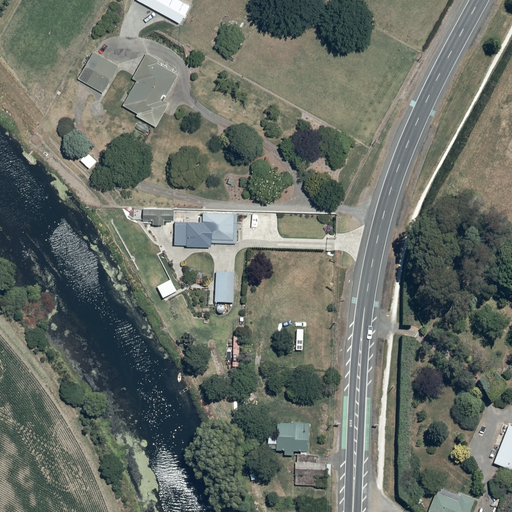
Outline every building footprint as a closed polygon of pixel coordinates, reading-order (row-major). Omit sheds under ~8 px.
[(78,80),(103,93),(118,66),(94,52),(78,80)] [(137,116),(156,128),(169,103),(164,101),(178,75),(157,63),(159,60),(147,53),(133,79),(137,81),(123,106),(138,114),(137,116)] [(150,221),(162,222),(162,219),(172,219),(173,208),(142,207),(142,218),(150,218),(150,221)] [(211,243),(236,244),(237,215),(203,214),(203,223),(175,223),(175,245),(211,246),(211,243)] [(234,273),(216,272),(214,303),(233,304),(234,273)] [(308,452),(309,424),(278,422),(277,437),(269,436),(268,451),(285,452),(285,455),(293,456),(294,452),(308,452)] [(511,425),(509,424),(493,463),(511,469),(511,425)] [(296,463),(294,485),(326,487),(326,464),(319,464),(319,456),(299,455),(298,463),(296,463)] [(469,511),(475,500),(461,495),(458,502),(436,493),(428,511),(469,511)]
